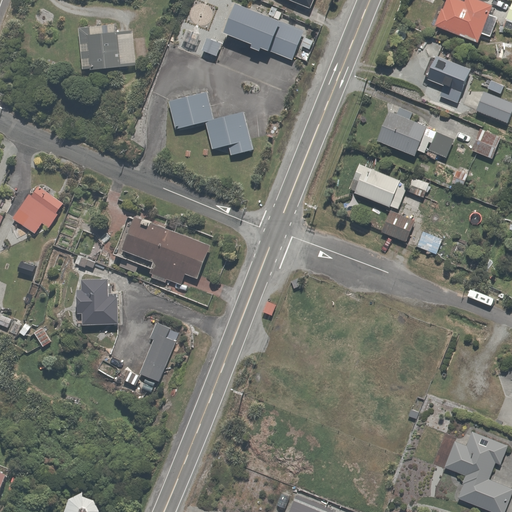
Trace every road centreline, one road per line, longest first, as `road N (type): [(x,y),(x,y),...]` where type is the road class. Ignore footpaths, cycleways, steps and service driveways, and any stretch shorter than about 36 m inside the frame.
road 1 (primary): [(167,511),(277,230)]
road 2 (residential): [(0,118),(277,230)]
road 3 (residential): [(511,319),(277,230)]
road 4 (primary): [(277,230),(370,0)]
